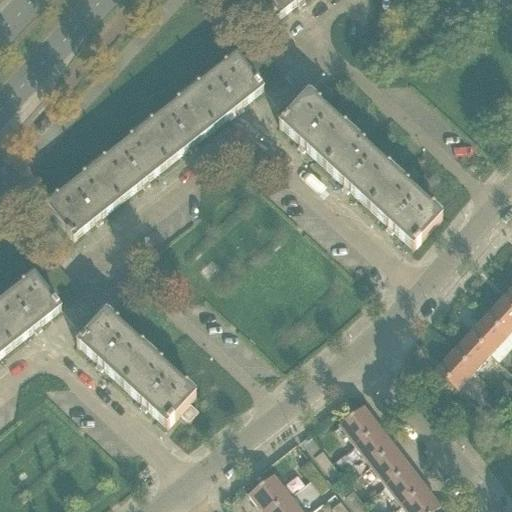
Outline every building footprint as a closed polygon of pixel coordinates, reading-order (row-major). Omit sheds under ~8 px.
[(305,0),(257,0),(276,23),(300,5),(305,0)] [(240,64),(248,74),(267,59),(259,49),(240,64)] [(267,59),(248,74),(255,83),(274,68),(267,59)] [(237,60),(189,97),(216,131),(240,112),(264,94),(263,93),(255,83),(248,74),(240,64),(237,60)] [(274,68),(255,83),(263,93),(282,78),(274,68)] [(282,78),(263,93),(264,94),(270,103),(290,88),(282,78)] [(290,88),(270,103),(278,113),(297,98),(290,88)] [(189,97),(142,134),(168,168),(192,150),(216,131),(189,97)] [(302,150),(324,171),(353,140),(309,99),(280,130),(302,150)] [(142,134),(95,171),(121,205),(145,187),(168,168),(142,134)] [(346,191),(368,212),(397,180),(353,140),(324,171),(346,191)] [(121,205),(95,171),(47,208),(74,242),(98,224),(121,205)] [(397,180),(368,212),(389,231),(412,253),(441,222),(397,180)] [(38,284),(45,293),(65,278),(57,268),(38,284)] [(65,278),(45,293),(53,303),(72,288),(65,278)] [(35,280),(0,306),(0,333),(13,351),(37,332),(61,313),(60,313),(53,303),(45,293),(38,284),(35,280)] [(80,297),(72,288),(53,303),(60,313),(80,297)] [(511,293),(503,303),(511,311),(511,293)] [(88,307),(80,297),(60,313),(61,313),(68,322),(88,307)] [(511,311),(503,303),(487,321),(506,340),(511,333),(511,311)] [(88,307),(68,322),(76,332),(95,317),(88,307)] [(99,370),(122,391),(150,359),(106,318),(77,350),(99,370)] [(487,321),(470,339),(490,357),(506,340),(487,321)] [(0,333),(0,360),(13,351),(0,333)] [(470,339),(454,357),(474,375),(490,357),(470,339)] [(474,375),(454,357),(438,374),(437,373),(436,374),(458,394),(459,393),(458,392),(474,375)] [(150,359),(122,391),(144,411),(166,431),(179,417),(189,407),(195,400),(150,359)] [(511,390),(504,384),(495,394),(503,401),(511,391),(511,390)] [(503,401),(495,394),(485,405),(493,412),(503,401)] [(189,407),(179,417),(187,424),(189,426),(198,415),(196,413),(189,407)] [(339,430),(354,450),(379,431),(363,411),(339,430)] [(354,450),(370,470),(394,451),(379,431),(354,450)] [(370,470),(385,490),(410,471),(394,451),(370,470)] [(314,461),(324,474),(332,468),(322,455),(314,461)] [(302,471),(312,484),(319,478),(309,465),(302,471)] [(332,468),(324,474),(334,487),(342,481),(332,468)] [(385,490),(401,510),(425,491),(410,471),(385,490)] [(319,478),(312,484),(321,496),(329,490),(319,478)] [(249,499),(258,511),(274,511),(289,501),(273,480),(249,499)] [(440,511),(441,511),(425,491),(401,510),(402,511),(440,511)] [(353,495),(345,501),(353,511),(356,511),(362,508),(353,495)] [(274,511),(297,511),(289,501),(274,511)]
